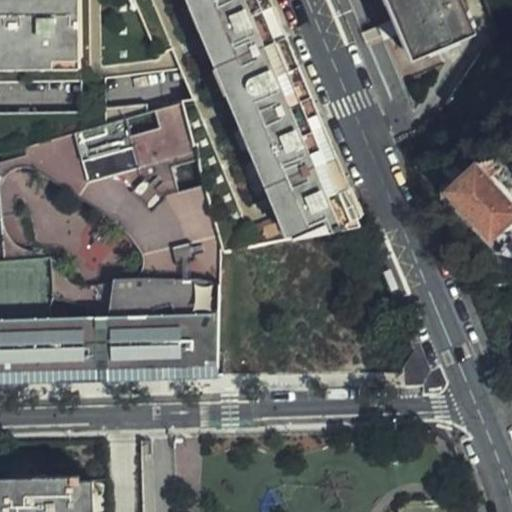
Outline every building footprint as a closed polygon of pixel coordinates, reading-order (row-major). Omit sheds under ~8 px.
[(0,0),(0,71),(81,70),(79,0),(0,0)] [(79,0),(81,70),(81,80),(106,78),(219,63),(191,0),(79,0)] [(231,90),(293,239),(355,224),(360,224),(301,82),(267,0),(191,0),(219,63),(231,90)] [(389,0),(418,69),(463,49),(480,43),(480,40),(463,0),(389,0)] [(81,70),(0,71),(0,80),(81,80),(81,70)] [(80,111),(109,107),(106,78),(81,80),(80,111)] [(293,239),(231,90),(109,107),(80,111),(81,115),(0,116),(0,160),(182,103),(222,260),(224,252),(293,239)] [(511,220),(511,206),(473,161),(445,183),(491,238),(511,220)] [(0,266),(0,319),(51,318),(49,264),(0,266)] [(51,318),(0,319),(0,381),(217,375),(219,313),(51,318)] [(0,511),(95,511),(97,474),(0,476),(0,511)]
